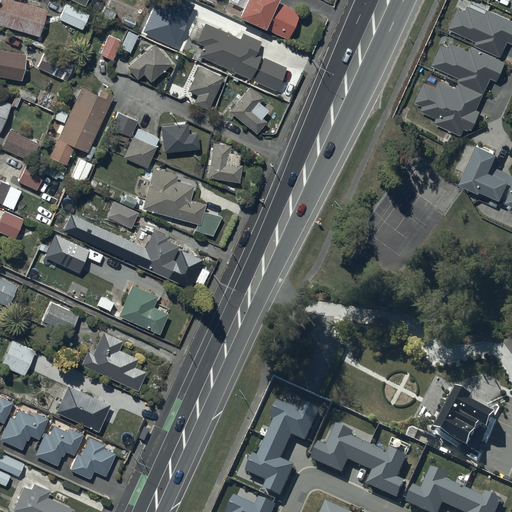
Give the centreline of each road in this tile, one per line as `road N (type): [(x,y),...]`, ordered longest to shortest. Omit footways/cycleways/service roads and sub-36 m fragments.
road 1 (primary): [(151,511),(384,0)]
road 2 (residential): [(391,511),(313,479),(290,511)]
